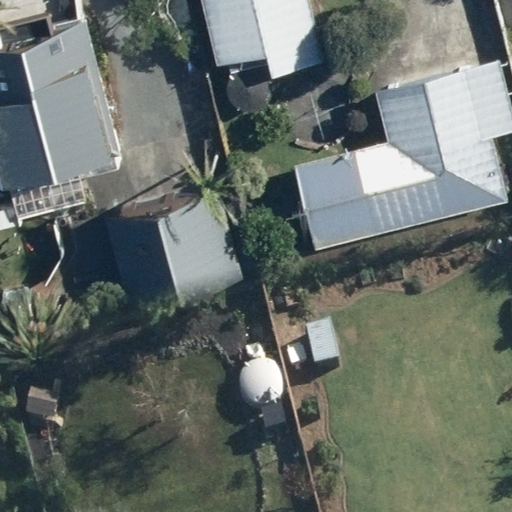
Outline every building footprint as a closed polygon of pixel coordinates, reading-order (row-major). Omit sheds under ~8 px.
[(215,0),(229,59),(282,47),(287,68),(335,57),(322,0),(215,0)] [(131,147),(97,9),(67,17),(64,2),(14,15),(17,30),(0,33),(0,92),(6,92),(26,175),(21,176),(30,212),(99,196),(89,158),(131,147)] [(329,242),(511,193),(511,173),(501,130),(511,127),(511,56),(511,53),(387,86),(400,134),(307,158),(329,242)] [(229,184),(118,211),(140,303),(252,274),(229,184)] [(0,331),(0,360),(10,359),(4,331),(0,331)]
